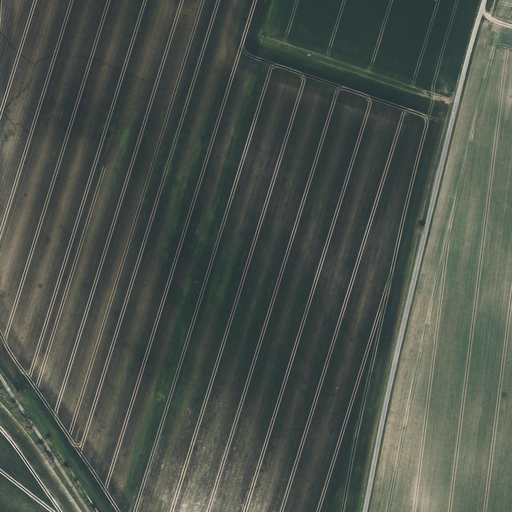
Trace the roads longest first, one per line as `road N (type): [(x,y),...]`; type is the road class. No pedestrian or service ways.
road 1 (track): [(363,511),(485,0)]
road 2 (track): [(0,374),(88,511)]
